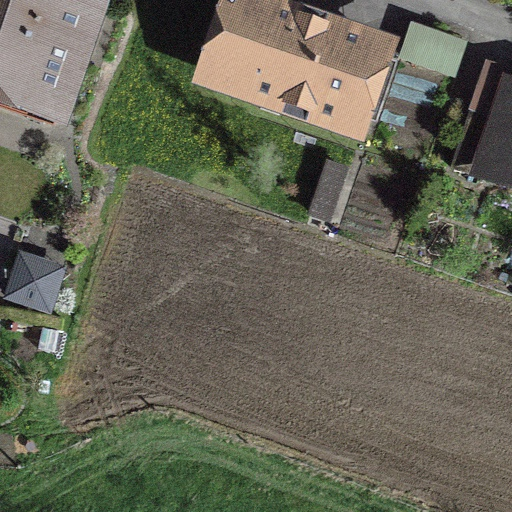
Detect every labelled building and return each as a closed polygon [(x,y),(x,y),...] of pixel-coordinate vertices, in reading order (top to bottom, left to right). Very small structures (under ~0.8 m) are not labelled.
[(69,0),(0,0),(0,92),(57,112),(93,8),(69,0)] [(382,50),(237,0),(210,79),(355,129),(382,50)] [(413,27),(403,57),(454,74),(464,45),(413,27)] [(511,98),(488,168),(511,175),(511,98)] [(470,114),(452,168),(481,178),(499,124),(470,114)]
